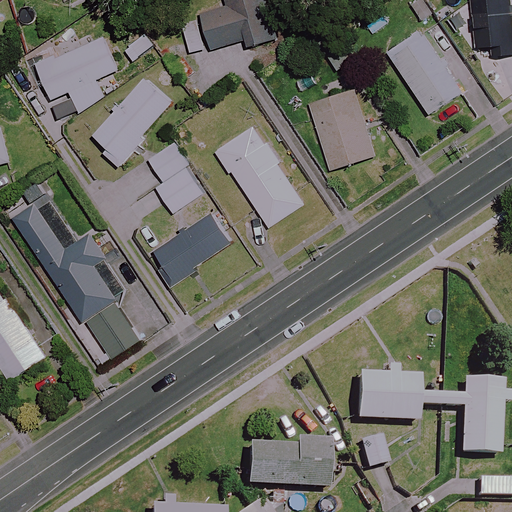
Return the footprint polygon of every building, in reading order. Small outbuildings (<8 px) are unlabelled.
[(279,40),(267,0),(228,0),(230,5),(204,13),(215,51),(248,41),(250,48),(279,40)] [(511,0),(474,0),(477,49),(494,48),(494,56),(511,55),(511,0)] [(466,92),(424,31),(391,54),(433,115),(466,92)] [(122,71),(108,38),(38,68),(53,101),(73,92),(81,111),(107,100),(99,80),(122,71)] [(97,136),(110,149),(106,153),(122,168),(146,141),(143,138),(174,104),(148,80),(97,136)] [(377,157),(355,92),(311,107),(334,172),(377,157)] [(0,165),(12,163),(2,126),(0,126),(0,165)] [(293,181),(281,164),(283,162),(270,142),(267,144),(256,128),(216,155),(230,175),(234,172),(273,228),(294,214),(279,191),(293,181)] [(207,194),(175,144),(151,160),(166,183),(159,188),(176,214),(207,194)] [(51,197),(15,221),(85,327),(78,331),(101,366),(142,339),(115,298),(128,290),(92,235),(81,243),(51,197)] [(237,243),(217,212),(157,252),(166,266),(161,270),(173,289),(199,272),(197,269),(237,243)] [(49,357),(10,299),(8,300),(1,290),(0,291),(0,361),(13,381),(49,357)] [(502,405),(503,392),(503,381),(462,380),(462,395),(418,394),(419,377),(357,374),(355,421),(418,424),(418,408),(459,410),(457,455),(500,456),(502,405)] [(388,465),(382,437),(361,442),(367,470),(388,465)] [(328,490),(331,441),(290,439),(289,447),(249,444),(246,486),(328,490)] [(511,472),(487,471),(486,497),(511,498),(511,472)] [(225,511),(226,510),(173,507),(174,498),(161,497),(160,506),(151,506),(150,511),(225,511)] [(271,511),(263,498),(241,511),(271,511)]
